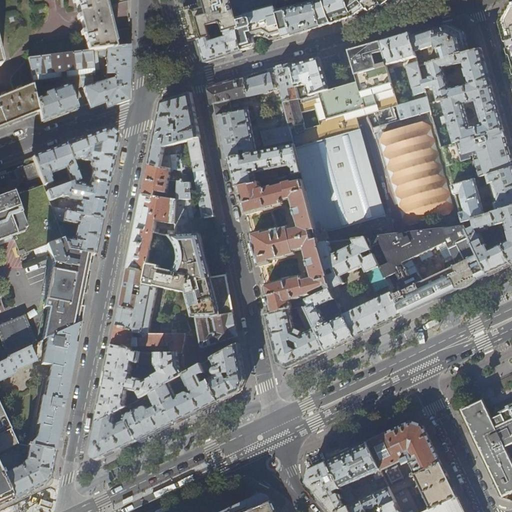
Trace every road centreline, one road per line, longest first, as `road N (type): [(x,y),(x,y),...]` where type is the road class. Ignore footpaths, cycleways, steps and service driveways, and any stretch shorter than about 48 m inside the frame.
road 1 (tertiary): [(141,101),(67,478),(69,511)]
road 2 (residential): [(196,79),(477,2)]
road 3 (tertiary): [(255,332),(196,79)]
road 4 (residential): [(488,511),(408,356)]
road 5 (secondary): [(225,442),(79,511)]
road 6 (residential): [(0,154),(141,101)]
road 7 (secondary): [(408,356),(276,419)]
road 8 (residential): [(477,2),(511,126)]
